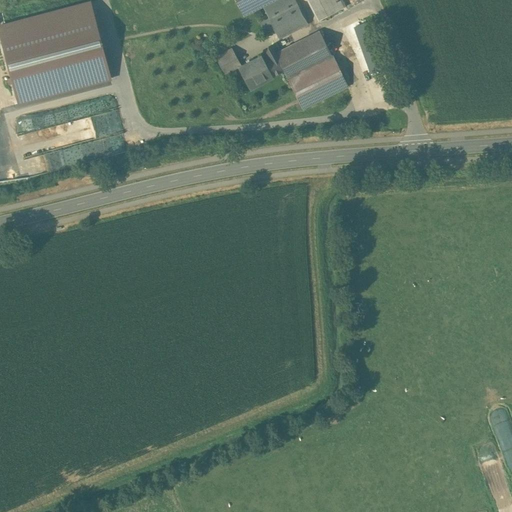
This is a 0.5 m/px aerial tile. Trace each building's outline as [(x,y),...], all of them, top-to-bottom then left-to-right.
[(236,0),(244,15),(262,5),(272,0),(236,0)] [(272,0),(262,5),(269,18),(276,32),(279,38),(308,23),(295,0),(272,0)] [(306,0),(318,21),(346,7),(342,0),(306,0)] [(0,31),(0,40),(17,104),(111,80),(92,7),(0,31)] [(266,36),(276,32),(269,18),(259,23),(266,36)] [(355,33),(373,101),(386,98),(368,30),(355,33)] [(319,31),(275,54),(284,70),(303,108),(347,86),(319,31)] [(275,54),(273,48),(268,47),(267,52),(270,58),(264,61),(270,74),(272,77),(284,70),(275,54)] [(220,65),(234,57),(235,57),(232,49),(216,57),(220,65)] [(261,56),(239,68),(249,86),(270,74),(264,61),(261,56)] [(234,57),(220,65),(225,73),(239,66),(234,57)] [(84,116),(17,133),(28,176),(61,168),(59,160),(61,160),(59,149),(100,139),(96,121),(94,114),(97,113),(97,114),(106,112),(103,97),(80,103),(84,116)]
